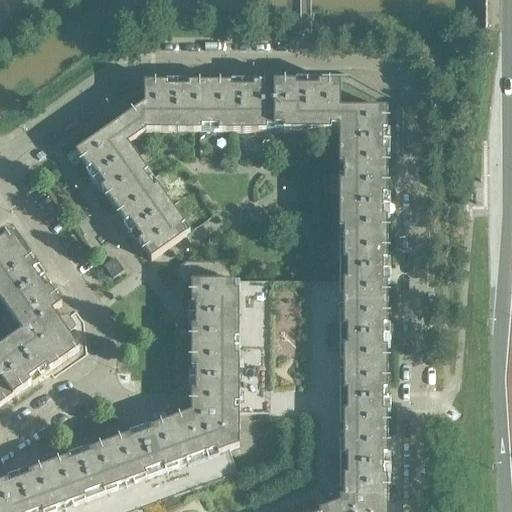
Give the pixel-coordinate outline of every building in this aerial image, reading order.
[(214,129),(214,86),(189,86),(189,83),(181,83),(181,82),(176,83),(176,90),(167,90),(167,86),(144,86),(144,107),(114,128),(137,160),(145,155),(145,134),(211,134),(211,129),(214,129)] [(269,129),(269,86),(246,86),(246,82),(238,82),(238,83),(231,83),(231,86),(214,86),(214,129),(218,129),(218,134),(266,134),(266,129),(269,129)] [(340,111),(340,86),(318,86),(318,83),(311,83),(311,82),(295,82),(295,86),(269,86),(269,129),(273,129),(273,134),(339,134),(339,111),(340,111)] [(390,148),(390,143),(383,143),(383,133),(387,133),(387,111),(340,111),(339,111),(339,134),(339,168),(343,168),(343,176),(387,176),(387,156),(390,156),(390,148)] [(147,175),(140,164),(137,160),(114,128),(75,155),(88,174),(92,171),(97,179),(91,183),(94,188),(94,187),(99,194),(101,192),(113,209),(149,184),(144,177),(147,175)] [(390,210),(390,205),(390,197),(387,197),(387,176),(343,176),(343,185),(339,185),(339,233),(344,233),(344,240),(343,240),(343,241),(387,241),(387,220),(383,220),(383,210),(390,210)] [(185,227),(171,208),(157,188),(153,191),(149,184),(113,209),(125,226),(123,228),(127,234),(130,239),(135,235),(140,241),(137,244),(151,263),(187,237),(181,230),(185,227)] [(0,243),(0,272),(25,255),(11,235),(0,243)] [(390,278),(390,272),(383,272),(383,263),(387,263),(387,241),(343,241),(343,250),(339,250),(339,284),(339,298),(342,298),(342,306),(387,306),(387,285),(390,285),(390,278)] [(52,288),(47,282),(44,277),(38,281),(33,274),(36,271),(25,255),(0,272),(0,303),(9,316),(49,289),(52,288)] [(124,272),(115,260),(104,268),(113,280),(124,272)] [(239,342),(239,292),(235,293),(235,284),(231,284),(231,264),(186,264),(173,272),(183,286),(191,286),(191,306),(188,306),(188,314),(188,319),(195,319),(195,328),(191,328),(191,350),(235,350),(235,342),(239,342)] [(286,511),(295,509),(295,511),(323,511),(339,506),(339,500),(343,500),(343,491),(339,491),(339,479),(326,479),(326,457),(339,457),(339,444),(343,444),(343,436),(387,436),(387,415),(390,415),(390,408),(390,402),(387,402),(387,349),(383,349),(383,340),(390,340),(390,335),(390,327),(387,327),(387,306),(342,306),(342,298),(339,298),(339,284),(309,284),(269,284),(235,284),(235,293),(239,292),(239,342),(235,342),(235,350),(235,358),(239,358),(239,394),(239,407),(235,407),(235,416),(239,416),(270,416),(270,421),(269,421),(269,423),(310,423),(310,485),(249,508),(229,453),(212,459),(210,455),(185,464),(177,467),(179,471),(134,487),(132,483),(124,486),(117,489),(118,493),(73,510),(71,505),(64,508),(56,511),(55,511),(286,511)] [(79,352),(67,335),(74,330),(75,329),(75,328),(75,327),(75,326),(74,326),(69,317),(68,317),(67,316),(65,316),(62,318),(57,321),(52,314),(62,307),(49,289),(9,316),(2,320),(15,339),(0,349),(0,370),(18,395),(32,385),(29,382),(37,377),(41,383),(45,380),(51,375),(50,373),(79,352)] [(239,407),(239,394),(239,358),(235,358),(235,350),(191,350),(191,372),(195,372),(195,381),(188,381),(188,386),(188,394),(191,394),(191,395),(191,415),(170,423),(185,464),(210,455),(212,459),(229,453),(239,449),(239,416),(235,416),(235,407),(239,407)] [(0,407),(18,395),(0,370),(0,407)] [(185,464),(170,423),(151,430),(150,427),(143,430),(137,432),(140,439),(131,442),(130,438),(110,445),(124,486),(132,483),(134,487),(179,471),(177,467),(185,464)] [(390,470),(390,464),(390,457),(387,457),(387,436),(343,436),(343,444),(339,444),(339,457),(326,457),(326,479),(339,479),(339,491),(343,491),(343,500),(387,500),(387,479),(383,479),(383,470),(390,470)] [(124,486),(110,445),(89,453),(91,456),(82,460),(79,453),(74,455),(67,457),(68,460),(49,467),(64,508),(71,505),(73,510),(118,493),(117,489),(124,486)] [(64,508),(49,467),(29,475),(28,472),(21,474),(16,476),(19,483),(10,486),(8,482),(0,485),(0,511),(55,511),(56,511),(64,508)] [(387,511),(387,500),(343,500),(339,500),(339,506),(323,511),(387,511)]
